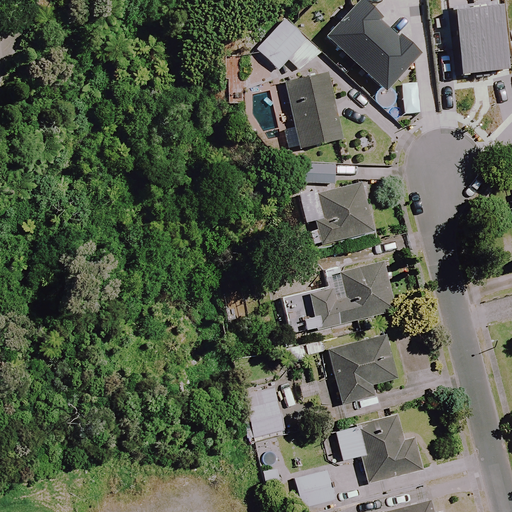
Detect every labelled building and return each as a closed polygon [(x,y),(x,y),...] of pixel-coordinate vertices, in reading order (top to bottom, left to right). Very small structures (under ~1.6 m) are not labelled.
[(322,39),(352,67),(386,32),(381,27),(377,23),(379,20),(358,1),(352,8),(322,39)] [(456,50),(447,52),(452,77),(506,67),(496,17),(451,25),(456,50)] [(277,71),(287,61),(298,71),(315,57),(319,54),(283,20),(255,50),(277,71)] [(386,32),(352,67),(383,95),(412,63),(418,56),(397,37),(395,40),(391,36),(386,32)] [(326,74),(283,83),(298,151),(342,141),(326,74)] [(303,163),(302,184),(333,186),(334,172),(334,165),(305,163),(303,163)] [(373,233),(360,184),(357,185),(315,195),(314,195),(321,221),(313,223),(315,232),(309,234),(312,246),(319,244),(320,247),(373,233)] [(314,195),(315,195),(314,192),(296,197),(303,226),(313,223),(321,221),(314,195)] [(395,312),(382,263),(337,274),(338,277),(323,281),(325,291),(306,296),(312,320),(301,323),(304,333),(314,331),(314,333),(395,312)] [(511,296),(511,275),(485,278),(488,300),(511,296)] [(383,337),(326,351),(340,407),(343,406),(373,398),(370,387),(396,380),(385,336),(383,337)] [(319,342),(303,346),(306,357),(322,352),(319,342)] [(283,431),(272,388),(241,397),(253,440),(283,431)] [(383,482),(421,472),(413,439),(402,442),(401,438),(395,416),(390,417),(354,426),(355,429),(334,434),(341,463),(359,459),(366,486),(383,482)] [(275,471),(261,474),(265,492),(279,488),(275,471)] [(326,472),(293,480),(300,510),(334,502),(326,472)] [(425,500),(377,511),(429,511),(426,499),(425,500)]
